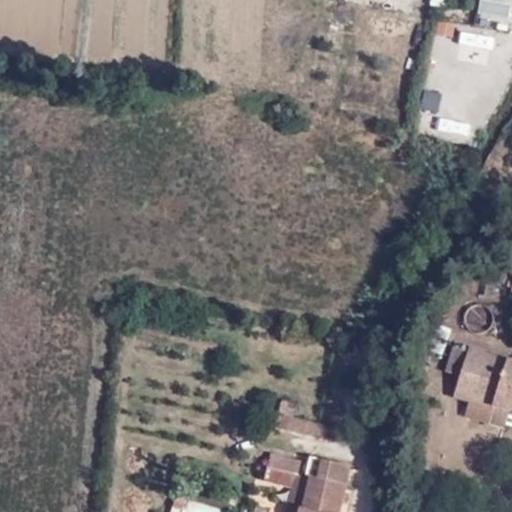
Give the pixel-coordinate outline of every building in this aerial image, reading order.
[(477,17),(509,20),(511,3),(479,0),(477,17)] [(458,32),(454,62),(487,66),(491,37),(458,32)] [(437,90),(452,89),(451,62),(436,63),(437,90)] [(481,123),(501,100),(479,81),(460,105),(481,123)] [(423,92),(420,110),(438,113),(441,95),(423,92)] [(435,117),(431,132),(464,140),(468,125),(435,117)] [(511,356),(454,341),(446,371),(460,374),(453,399),(470,404),(466,416),(511,428),(511,356)] [(329,439),(332,426),(291,417),(288,429),(329,439)] [(309,460),(273,452),(267,480),(294,485),(293,502),(302,505),(301,511),(345,511),(357,467),(311,455),(309,460)]
